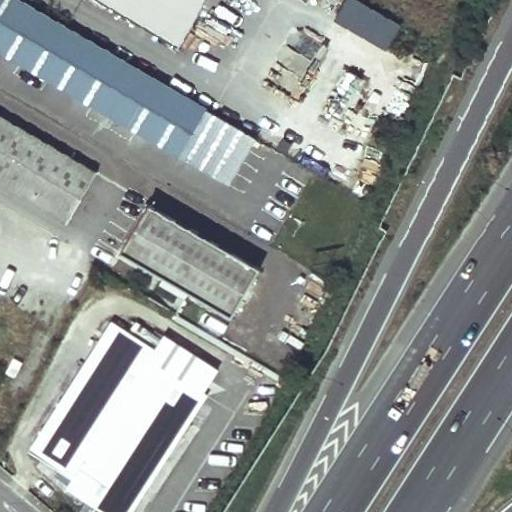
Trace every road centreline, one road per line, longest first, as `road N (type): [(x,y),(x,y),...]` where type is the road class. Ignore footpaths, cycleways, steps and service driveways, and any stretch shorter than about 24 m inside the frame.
road 1 (motorway): [(511,40),(276,511)]
road 2 (motorway): [(511,233),(332,511)]
road 3 (motorway): [(414,511),(511,362)]
